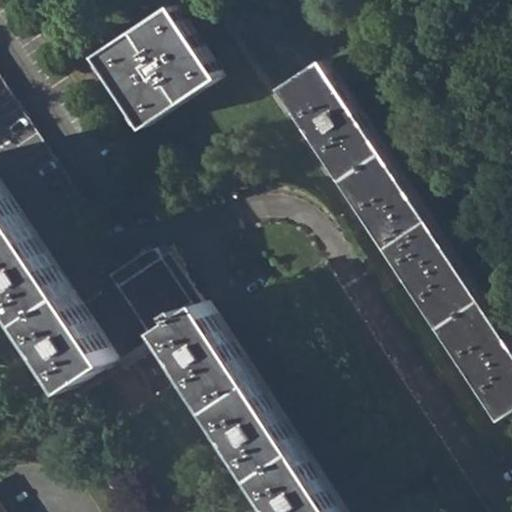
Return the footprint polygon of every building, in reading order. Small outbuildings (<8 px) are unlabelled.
[(150,127),(225,76),(182,5),(102,57),(150,127)] [(511,331),(333,59),(289,88),(508,418),(511,414),(511,331)] [(0,70),(0,119),(73,232),(96,217),(0,70)] [(122,360),(0,177),(0,272),(78,389),(122,360)] [(168,327),(208,301),(174,251),(164,257),(158,247),(112,274),(151,337),(168,327)] [(491,511),(327,260),(304,275),(458,511),(491,511)] [(208,301),(168,327),(288,511),(352,511),(213,298),(208,301)]
